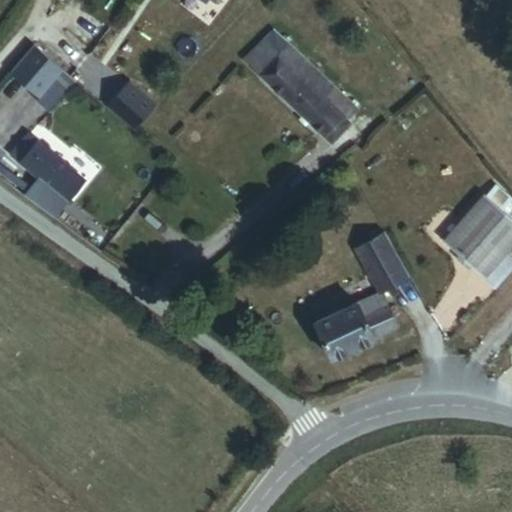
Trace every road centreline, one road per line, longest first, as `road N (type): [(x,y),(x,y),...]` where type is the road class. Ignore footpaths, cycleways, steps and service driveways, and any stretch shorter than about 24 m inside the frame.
road 1 (residential): [(322,440),(292,403),(60,247),(0,193)]
road 2 (unknown): [(141,302),(245,222),(356,118)]
road 3 (residential): [(322,440),(396,412),(463,407),(511,418)]
